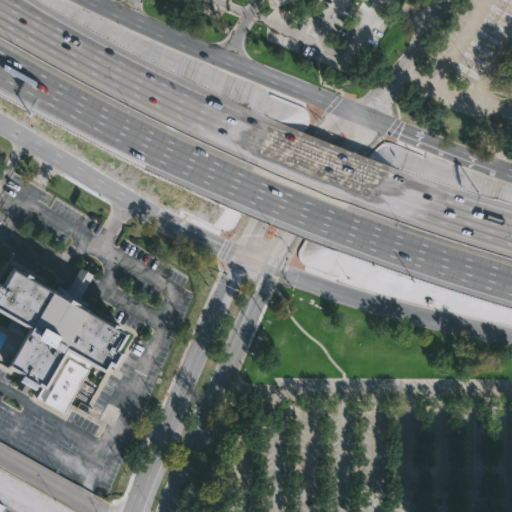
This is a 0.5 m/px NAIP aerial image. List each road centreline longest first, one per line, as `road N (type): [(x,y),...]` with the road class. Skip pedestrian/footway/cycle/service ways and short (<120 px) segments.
road 1 (secondary): [(365,116),(100,0)]
road 2 (secondary): [(0,123),(127,201),(245,257)]
road 3 (secondary): [(165,511),(269,268)]
road 4 (motorway): [(0,62),(231,176)]
road 5 (secondary): [(269,268),(511,337)]
road 6 (motorway): [(259,137),(50,40)]
road 7 (secondary): [(245,257),(161,438)]
road 8 (motorway): [(341,225),(492,273)]
road 9 (secondary): [(511,173),(365,116)]
road 10 (motorway): [(511,230),(373,185)]
road 11 (motorway): [(373,185),(259,137)]
road 12 (motorway): [(231,176),(341,225)]
